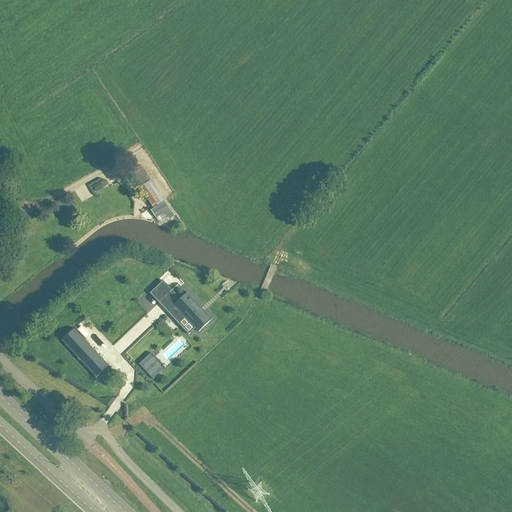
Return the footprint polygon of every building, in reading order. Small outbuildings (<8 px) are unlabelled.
[(100,182),(93,186),(96,192),(103,188),(103,187),(100,182)] [(154,209),(152,210),(157,217),(162,224),(170,219),(175,216),(164,200),(153,208),(154,209)] [(104,284),(93,287),(98,301),(145,285),(138,263),(101,276),(104,284)] [(163,280),(150,293),(159,302),(167,295),(175,303),(167,311),(189,334),(195,328),(199,331),(212,319),(187,292),(180,298),(163,280)] [(61,340),(96,376),(109,364),(74,327),(61,340)] [(150,353),(144,357),(150,364),(144,370),(153,379),(164,368),(150,353)] [(150,364),(144,357),(138,363),(144,370),(150,364)]
